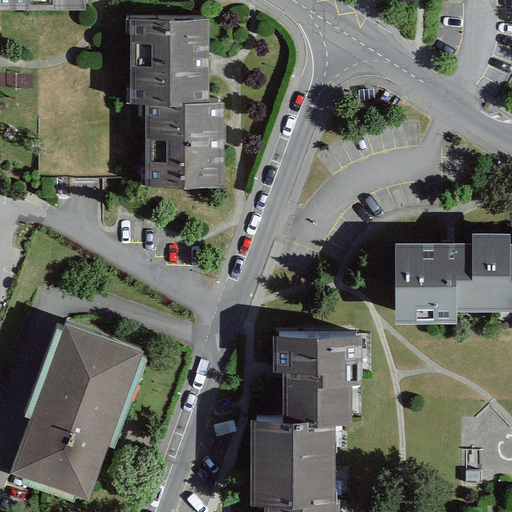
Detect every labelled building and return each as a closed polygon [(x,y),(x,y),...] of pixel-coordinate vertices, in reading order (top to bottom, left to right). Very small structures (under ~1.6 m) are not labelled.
[(0,0),(0,14),(91,16),(90,0),(0,0)] [(217,22),(130,21),(129,112),(147,112),(216,113),(217,22)] [(147,112),(147,191),(224,191),(224,112),(216,113),(147,112)] [(475,253),(396,252),(395,336),(466,337),(466,322),(511,322),(511,241),(476,241),(475,253)] [(69,329),(15,477),(92,505),(146,358),(69,329)] [(343,429),(357,429),(357,393),(368,393),(368,338),(275,338),(275,381),(288,381),(288,430),(343,429)] [(266,511),(333,511),(341,511),(343,429),(288,430),(256,428),(255,511),(266,511)]
